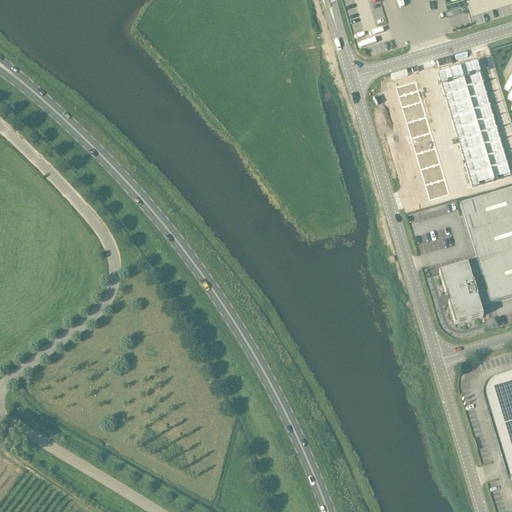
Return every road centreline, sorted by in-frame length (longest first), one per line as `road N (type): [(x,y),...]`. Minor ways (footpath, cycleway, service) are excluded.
road 1 (primary): [(326,511),(293,432),(225,310),(152,212),(0,66)]
road 2 (unclassified): [(0,387),(100,310),(115,270),(110,247),(84,210),(0,125)]
road 3 (unclassified): [(438,358),(351,81)]
road 4 (unclassified): [(0,415),(156,511)]
road 5 (unclassified): [(351,81),(511,31)]
road 6 (unclassified): [(483,511),(438,358)]
